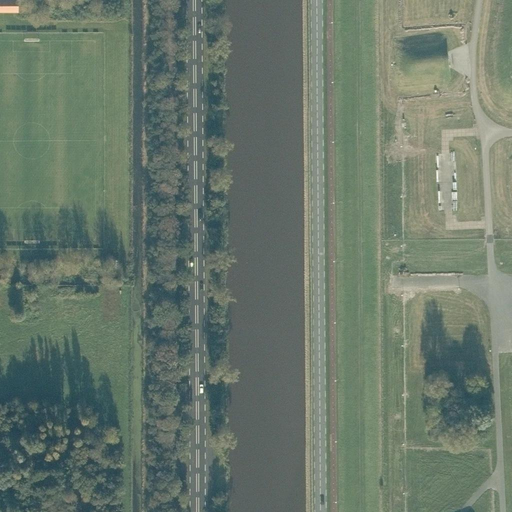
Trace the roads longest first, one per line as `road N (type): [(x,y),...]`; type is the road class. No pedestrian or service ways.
road 1 (unclassified): [(316,0),(320,511)]
road 2 (primary): [(198,511),(194,0)]
